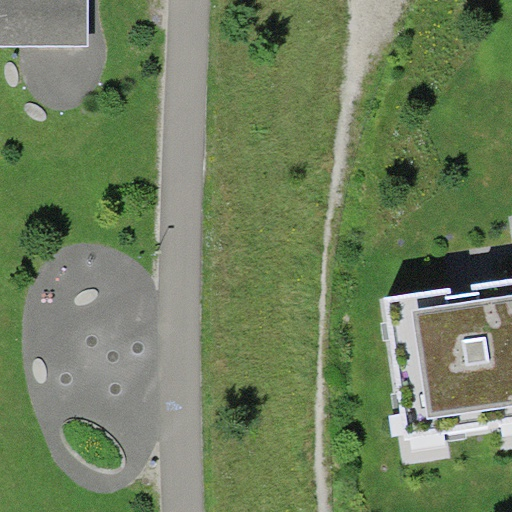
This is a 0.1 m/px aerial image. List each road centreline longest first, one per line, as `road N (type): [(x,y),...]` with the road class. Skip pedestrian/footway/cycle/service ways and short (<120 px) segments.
road 1 (motorway): [(136,511),(147,102),(159,0)]
road 2 (motorway): [(70,0),(44,511)]
